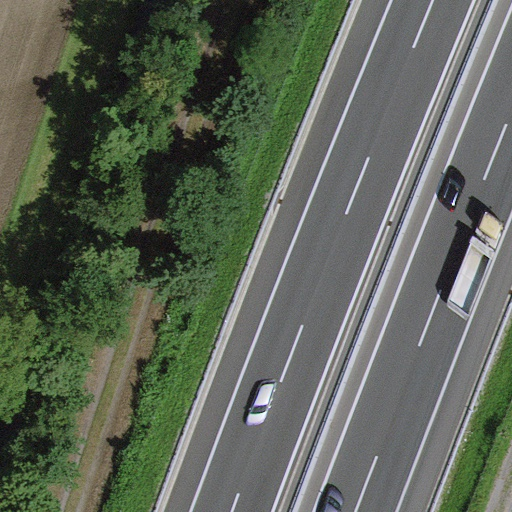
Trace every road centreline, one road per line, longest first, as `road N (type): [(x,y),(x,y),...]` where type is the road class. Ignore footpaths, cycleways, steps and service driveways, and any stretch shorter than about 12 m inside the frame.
road 1 (motorway): [(435,0),(237,511)]
road 2 (track): [(67,511),(236,0)]
road 3 (motorway): [(359,511),(511,108)]
